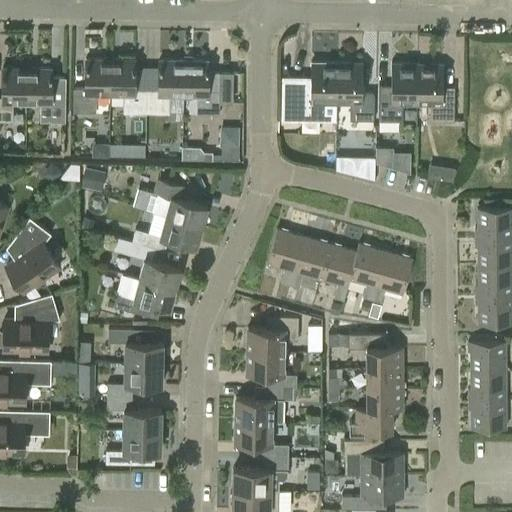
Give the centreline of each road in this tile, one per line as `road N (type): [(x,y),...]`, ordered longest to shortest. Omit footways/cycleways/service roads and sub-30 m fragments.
road 1 (residential): [(442,475),(438,214),(261,169)]
road 2 (residential): [(190,504),(195,337),(261,191),(261,169)]
road 3 (residential): [(259,11),(0,13)]
road 4 (residential): [(499,15),(259,11)]
road 5 (residential): [(190,504),(91,500),(60,484),(0,483)]
road 6 (residential): [(261,169),(259,11)]
